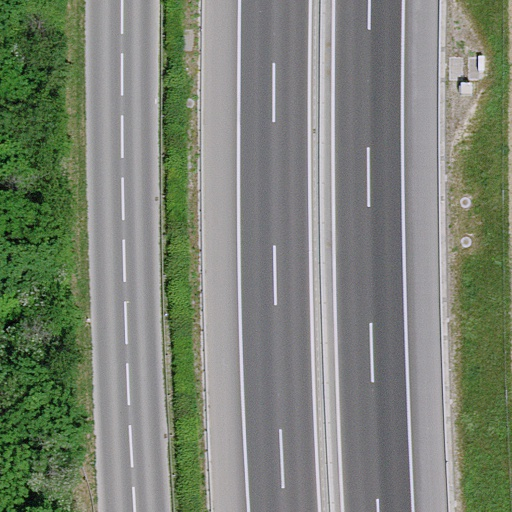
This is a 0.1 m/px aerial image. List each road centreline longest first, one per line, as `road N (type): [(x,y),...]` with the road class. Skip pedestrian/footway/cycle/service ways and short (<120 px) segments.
road 1 (tertiary): [(121,0),(134,511)]
road 2 (motorway): [(274,0),(284,511)]
road 3 (motorway): [(378,511),(369,0)]
